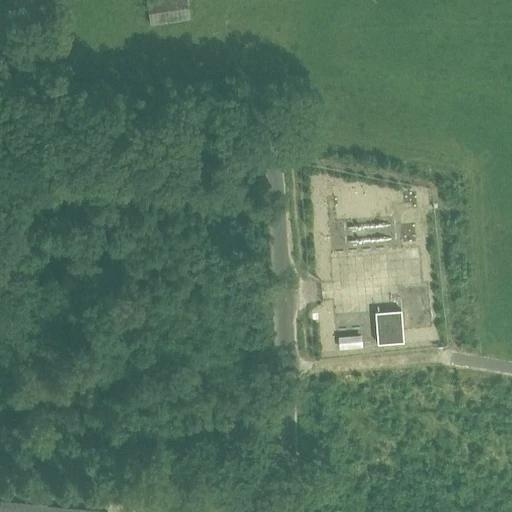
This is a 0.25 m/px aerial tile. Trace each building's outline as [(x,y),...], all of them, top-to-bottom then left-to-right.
[(147,0),(150,24),(189,19),(187,0),(147,0)] [(404,234),(405,262),(428,261),(427,234),(404,234)] [(415,291),(408,292),(409,303),(429,302),(427,263),(414,264),(415,291)] [(376,312),(378,343),(403,341),(401,310),(376,312)] [(347,353),(369,347),(366,338),(344,343),(347,353)] [(0,504),(0,511),(109,511),(0,501),(0,504)]
